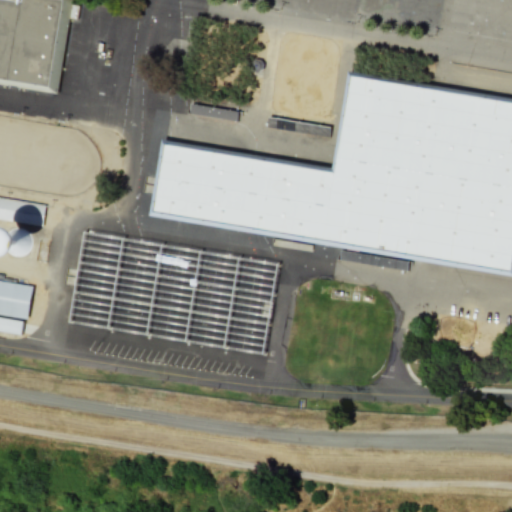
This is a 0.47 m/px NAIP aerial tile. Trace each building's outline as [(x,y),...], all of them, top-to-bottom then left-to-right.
[(0,0),(69,0),(57,88),(0,79),(0,0)] [(352,70),(511,96),(511,269),(153,212),(163,137),(334,166),(352,70)] [(237,110),(190,105),(189,115),(236,120),(237,110)] [(0,197),(0,219),(42,226),(45,205),(0,197)] [(6,254),(28,255),(30,229),(8,227),(6,254)] [(70,324),(264,352),(277,263),(83,235),(70,324)] [(0,281),(32,286),(26,319),(0,314),(0,281)] [(0,317),(0,331),(21,335),(23,321),(0,317)]
